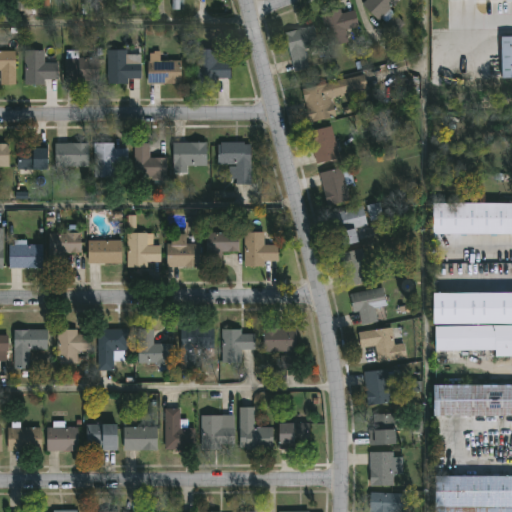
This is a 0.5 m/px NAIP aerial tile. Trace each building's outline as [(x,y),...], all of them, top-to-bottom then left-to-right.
[(172,10),(184,10),(183,0),(182,0),(172,0),(172,10)] [(360,5),(365,0),(398,0),(377,21),(360,5)] [(320,14),(338,10),(339,14),(354,11),(357,27),(345,30),(347,43),(327,47),(320,14)] [(402,27),(390,34),(382,21),(394,14),(402,27)] [(317,47),(303,50),(308,68),(293,72),(284,33),(313,26),(317,47)] [(511,72),(509,72),(509,79),(499,79),(499,36),(511,36),(511,72)] [(0,50),(14,50),(14,85),(0,85),(0,50)] [(23,51),(43,51),(43,64),(57,64),(57,80),(23,80),(23,51)] [(106,84),(106,51),(140,51),(140,84),(106,84)] [(219,59),(229,59),(229,81),(197,81),(197,51),(219,51),(219,59)] [(147,85),(147,53),(159,53),(159,61),(179,61),(179,85),(147,85)] [(97,59),(97,82),(64,82),(64,59),(97,59)] [(334,117),(308,123),(300,89),(363,76),(366,91),(330,98),(334,117)] [(307,132),(330,127),(338,159),(314,165),(307,132)] [(0,167),(9,167),(9,144),(0,143),(0,167)] [(87,168),(55,168),(54,145),(86,144),(87,168)] [(93,178),(93,144),(113,144),(113,149),(126,149),(126,167),(115,167),(115,178),(93,178)] [(148,144),(148,159),(165,159),(165,180),(133,180),(133,144),(148,144)] [(205,167),(188,167),(188,173),(172,173),(172,144),(205,144),(205,167)] [(217,165),(217,144),(250,144),(250,186),(231,186),(231,165),(217,165)] [(45,149),(45,169),(18,169),(18,149),(45,149)] [(349,200),(327,207),(317,175),(339,168),(349,200)] [(382,219),(380,203),(367,205),(369,221),(382,219)] [(431,203),(511,203),(511,234),(431,234),(431,203)] [(339,247),(331,215),(360,207),(368,240),(339,247)] [(262,268),(243,268),(243,233),(262,233),(262,246),(277,246),(277,262),(262,262),(262,268)] [(48,234),(80,234),(80,254),(63,254),(63,267),(48,267),(48,234)] [(220,267),(204,267),(205,234),(237,234),(236,253),(220,252),(220,267)] [(126,266),(126,235),(158,235),(158,266),(126,266)] [(198,244),(198,267),(167,267),(167,235),(185,235),(185,244),(198,244)] [(87,264),(87,241),(120,241),(120,264),(87,264)] [(8,269),(8,246),(41,246),(41,269),(8,269)] [(338,255),(361,249),(370,282),(347,288),(338,255)] [(350,295),(373,290),(379,321),(356,326),(350,295)] [(511,324),(431,324),(431,293),(511,293),(511,324)] [(494,351),(433,351),(433,327),(511,325),(511,357),(494,357),(494,351)] [(406,360),(375,364),(373,347),(359,349),(357,333),(390,328),(393,346),(404,344),(406,360)] [(262,329),(292,329),(292,352),(262,352),(262,329)] [(179,369),(179,330),(213,330),(213,369),(179,369)] [(220,364),(220,330),(240,330),(240,334),(253,334),(253,350),(239,350),(239,364),(220,364)] [(12,331),(46,331),(46,351),(29,351),(29,370),(12,370),(12,331)] [(56,331),(77,331),(77,334),(87,334),(87,353),(76,353),(76,365),(56,365),(56,331)] [(97,371),(97,331),(126,331),(126,352),(112,352),(112,371),(97,371)] [(169,345),(169,366),(137,366),(137,331),(152,331),(152,345),(169,345)] [(0,363),(8,363),(8,335),(0,335),(0,363)] [(295,356),(280,356),(280,370),(295,370),(295,356)] [(363,372),(390,371),(391,405),(365,406),(363,372)] [(511,416),(432,416),(432,385),(511,385),(511,416)] [(239,449),(239,408),(253,408),(253,428),(272,428),(272,449),(239,449)] [(163,451),(163,410),(178,410),(178,421),(184,421),(184,428),(193,428),(193,451),(163,451)] [(393,446),(368,446),(368,415),(393,415),(393,446)] [(233,416),(233,449),(201,449),(201,416),(233,416)] [(320,424),(320,448),(277,448),(277,424),(320,424)] [(99,451),(99,446),(85,446),(85,426),(115,426),(115,451),(99,451)] [(39,428),(39,451),(6,451),(6,428),(39,428)] [(77,428),(77,451),(46,451),(46,428),(77,428)] [(156,428),(156,451),(122,451),(122,428),(156,428)] [(368,486),(368,453),(393,453),(393,457),(401,457),(401,475),(392,475),(392,486),(368,486)] [(511,476),(511,511),(433,511),(433,476),(511,476)] [(369,511),(370,493),(402,494),(402,511),(369,511)]
